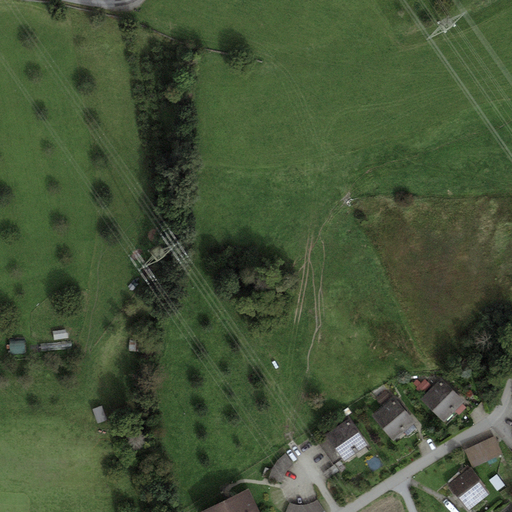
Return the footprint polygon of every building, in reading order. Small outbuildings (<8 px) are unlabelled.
[(129,339),(128,352),(143,354),(145,340),(129,339)] [(14,342),(15,356),(25,356),(25,342),(14,342)] [(412,385),(421,394),(431,384),(425,379),(421,384),(417,380),(412,385)] [(441,379),(421,399),(443,421),(454,410),(458,415),(466,407),(461,403),(463,401),(441,379)] [(385,391),(376,399),(382,405),(391,397),(385,391)] [(394,397),(371,417),(393,442),(404,432),(407,436),(416,429),(412,424),(415,422),(394,397)] [(97,423),(107,419),(102,405),(93,408),(97,423)] [(349,418),(325,434),(342,459),(343,461),(367,444),(349,418)] [(342,459),(325,434),(316,440),(333,465),(342,459)] [(494,437),(465,450),(472,466),(501,453),(494,437)] [(272,469),(269,479),(281,482),(283,475),(287,469),(294,464),(285,454),(279,459),(272,469)] [(462,474),(448,485),(468,511),(490,493),(468,465),(460,471),(462,474)] [(333,466),(322,473),(326,479),(337,472),(333,466)] [(497,474),(489,480),(497,491),(505,485),(497,474)] [(257,511),(247,489),(197,511),(257,511)] [(296,505),(290,503),(285,511),(322,511),(325,511),(318,500),(309,505),(302,505),(296,505)]
